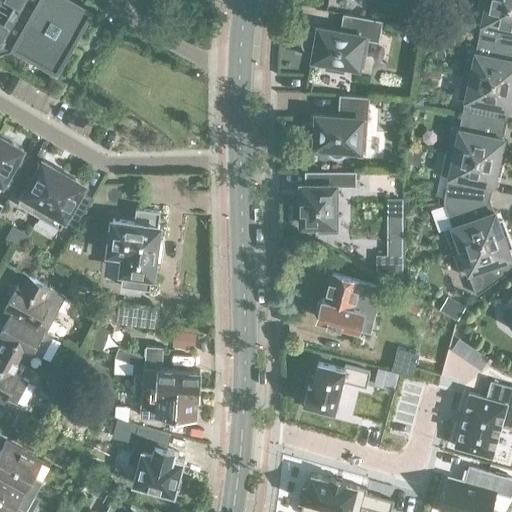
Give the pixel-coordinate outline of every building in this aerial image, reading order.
[(0,0),(0,54),(15,50),(16,47),(56,70),(90,12),(69,0),(0,0)] [(511,3),(495,0),(478,0),(474,21),(482,22),(479,34),(511,40),(511,3)] [(309,50),(307,56),(325,60),(323,69),(345,73),(346,63),(364,66),(369,38),(379,40),(382,19),(343,13),(340,30),(313,25),(312,31),(308,32),(304,34),(301,37),(300,41),(302,45),(305,48),(309,50)] [(463,73),(511,83),(511,45),(478,39),(476,51),(468,49),(463,73)] [(511,83),(463,73),(458,97),(466,99),(463,111),(504,119),(507,107),(511,108),(511,101),(511,83)] [(335,156),(339,157),(343,155),(346,152),(347,148),(366,149),(369,96),(340,94),(338,115),(311,113),(310,121),(305,120),(301,125),(301,132),(304,137),(309,138),(309,145),(328,146),(328,151),(331,154),(335,156)] [(447,150),(504,162),(507,146),(503,145),(505,137),(501,136),(503,124),(462,115),(460,127),(452,126),(447,150)] [(14,164),(24,148),(2,135),(0,139),(0,188),(3,183),(14,189),(24,170),(14,164)] [(504,162),(447,150),(441,174),(449,175),(444,198),(488,196),(490,184),(494,185),(496,176),(501,177),(504,162)] [(43,159),(33,175),(24,170),(14,189),(22,194),(17,203),(40,216),(64,171),(43,159)] [(336,216),(336,209),(336,198),(336,185),(356,184),(356,170),(305,170),(305,183),(301,183),(301,198),(301,209),(301,223),(317,223),(317,231),(340,231),(340,216),(336,216)] [(82,190),(86,183),(64,171),(40,216),(60,227),(65,220),(75,225),(92,196),(82,190)] [(453,251),(509,231),(503,216),(499,218),(496,210),(492,211),(488,200),(445,203),(453,225),(445,228),(453,251)] [(109,251),(116,252),(124,253),(122,270),(123,270),(121,284),(150,288),(152,274),(153,275),(160,225),(158,225),(160,211),(136,207),(135,222),(113,219),(109,251)] [(511,240),(509,231),(453,251),(462,274),(469,272),(477,294),(511,268),(511,266),(509,257),(511,256),(511,254),(510,248),(511,246),(511,240)] [(12,311),(54,334),(47,330),(66,295),(28,274),(22,285),(18,283),(4,308),(11,312),(12,311)] [(391,302),(394,289),(335,274),(328,299),(325,298),(319,318),(373,332),(382,299),(391,302)] [(417,311),(424,299),(406,289),(399,301),(417,311)] [(441,306),(459,315),(466,301),(448,292),(441,306)] [(157,324),(159,308),(159,306),(119,302),(117,319),(157,324)] [(12,311),(11,312),(0,332),(0,336),(2,337),(0,341),(0,349),(25,364),(32,351),(42,356),(54,334),(12,311)] [(176,328),(173,346),(194,349),(197,331),(176,328)] [(162,365),(163,344),(146,343),(145,355),(119,345),(115,355),(144,365),(142,393),(158,395),(157,410),(196,413),(197,395),(198,395),(200,368),(162,365)] [(398,348),(395,357),(392,368),(413,374),(419,354),(398,348)] [(25,364),(0,349),(0,396),(6,399),(7,397),(17,402),(29,380),(19,374),(25,364)] [(312,385),(308,384),(303,402),(307,403),(306,407),(322,411),(323,407),(334,410),(342,379),(366,385),(370,369),(345,363),(344,367),(318,360),(312,385)] [(487,395),(470,390),(455,444),(492,454),(507,402),(511,403),(511,385),(491,380),(487,395)] [(60,394),(56,407),(86,418),(90,405),(60,394)] [(134,481),(161,489),(174,492),(175,487),(181,484),(183,477),(180,472),(183,460),(172,457),(174,449),(166,447),(170,432),(139,424),(117,415),(112,436),(135,441),(129,462),(138,464),(134,481)] [(0,476),(34,495),(42,481),(34,476),(41,462),(5,441),(0,450),(0,476)] [(488,511),(495,490),(510,494),(511,487),(511,476),(469,465),(465,480),(449,476),(440,510),(447,511),(488,511)] [(300,498),(304,499),(300,510),(307,511),(319,511),(322,503),(352,511),(359,511),(362,504),(389,511),(394,499),(366,491),(367,487),(345,481),(346,479),(330,475),(330,477),(311,471),(308,483),(304,482),(300,498)] [(34,495),(0,476),(0,511),(13,511),(17,505),(26,510),(34,495)] [(141,511),(130,506),(129,508),(112,499),(105,511),(141,511)]
